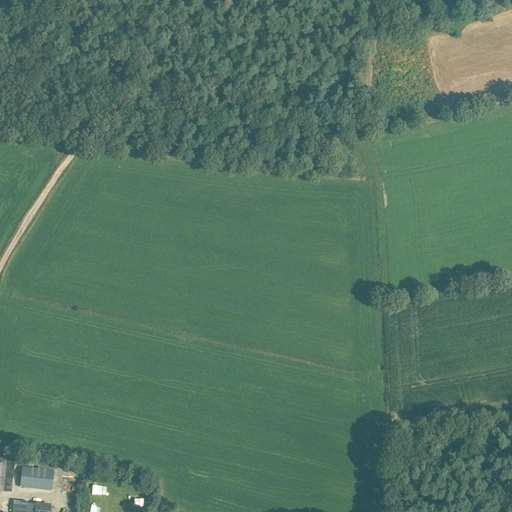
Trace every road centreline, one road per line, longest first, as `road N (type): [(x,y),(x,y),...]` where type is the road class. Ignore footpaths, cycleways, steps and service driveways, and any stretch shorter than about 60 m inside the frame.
road 1 (track): [(0,271),(91,123)]
road 2 (track): [(91,123),(175,0)]
